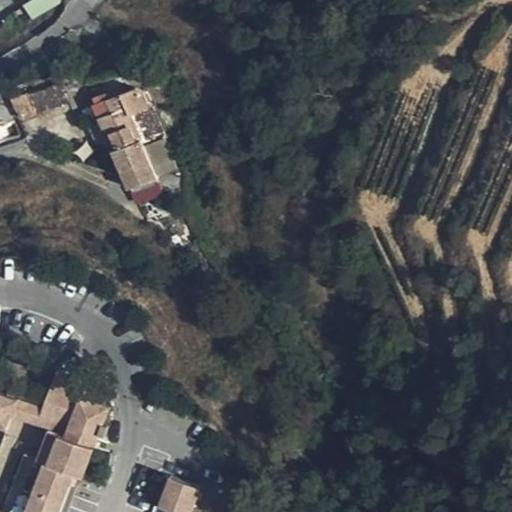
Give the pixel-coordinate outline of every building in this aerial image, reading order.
[(16,95),(25,118),(73,98),(64,76),(16,95)] [(95,105),(101,119),(113,150),(144,138),(148,148),(165,142),(147,93),(136,88),(95,105)] [(66,123),(80,106),(72,100),(59,117),(66,123)] [(104,165),(117,160),(113,150),(101,119),(87,124),(104,165)] [(33,142),(26,120),(3,128),(10,151),(33,142)] [(113,150),(117,160),(128,189),(158,178),(148,148),(144,138),(113,150)] [(52,365),(38,403),(31,423),(43,428),(59,433),(49,461),(33,455),(12,511),(58,511),(74,470),(81,473),(107,401),(75,390),(80,374),(52,365)] [(10,416),(18,396),(0,389),(0,425),(6,427),(10,416)] [(31,423),(38,403),(18,396),(10,416),(31,423)] [(59,433),(43,428),(33,455),(49,461),(59,433)] [(0,507),(0,509),(8,511),(12,511),(33,455),(20,451),(0,507)] [(191,511),(200,487),(165,474),(155,499),(170,504),(166,511),(191,511)]
